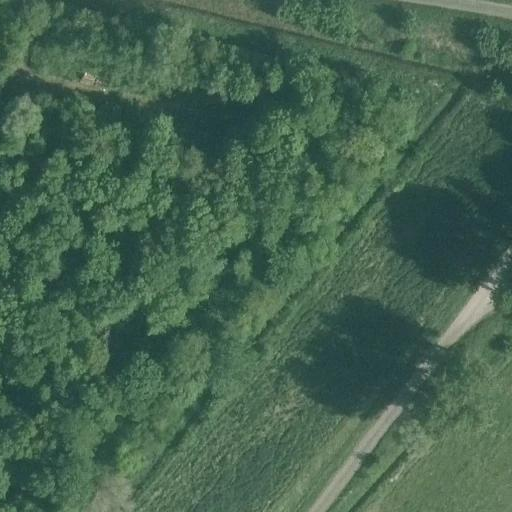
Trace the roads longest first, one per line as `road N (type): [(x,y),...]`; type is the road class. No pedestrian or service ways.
road 1 (unclassified): [(317,511),(511,254)]
road 2 (track): [(0,65),(240,110)]
